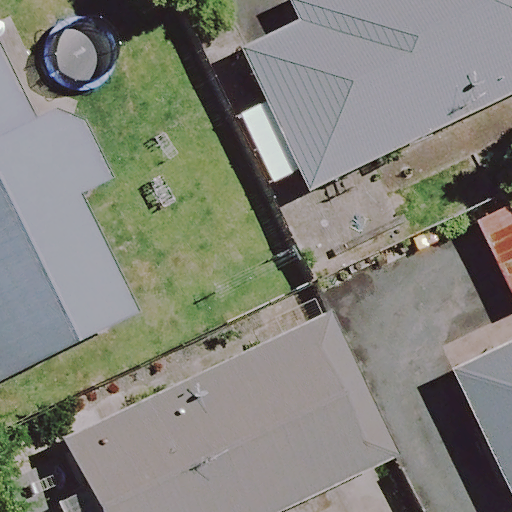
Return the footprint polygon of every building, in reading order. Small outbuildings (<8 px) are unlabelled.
[(284,32),(192,76),(215,125),(255,208),(281,196),(288,212),(511,104),(511,0),(305,0),(275,15),(284,32)] [(0,113),(0,385),(112,327),(51,211),(90,191),(40,95),(1,115),(0,113)] [(511,193),(454,223),(502,317),(511,311),(511,193)] [(288,511),(373,472),(305,329),(42,454),(69,511),(288,511)] [(511,511),(511,342),(508,344),(429,382),(490,511),(511,511)]
